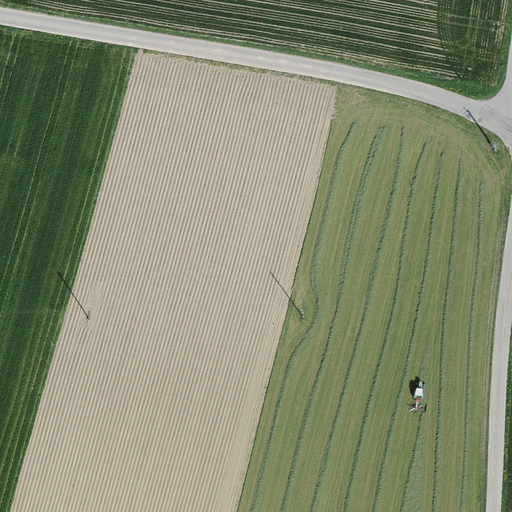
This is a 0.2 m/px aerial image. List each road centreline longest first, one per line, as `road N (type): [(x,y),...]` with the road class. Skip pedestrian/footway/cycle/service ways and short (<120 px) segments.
road 1 (unclassified): [(0,17),(379,80),(505,124)]
road 2 (residential): [(511,243),(491,511)]
